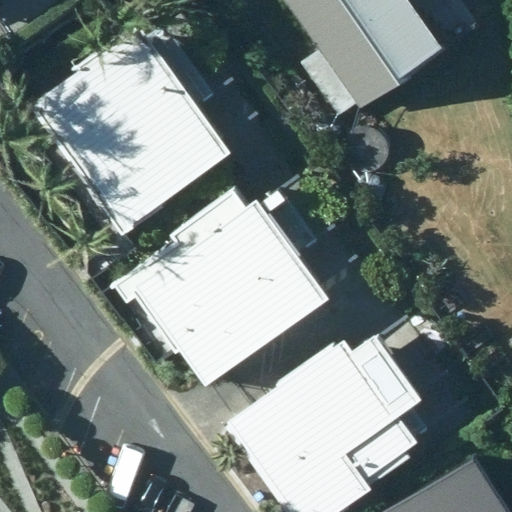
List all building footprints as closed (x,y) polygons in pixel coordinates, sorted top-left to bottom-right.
[(280,0),(361,112),(444,55),(404,0),(280,0)] [(123,239),(232,160),(140,34),(32,113),(123,239)] [(344,155),(349,162),(355,167),(362,170),(371,170),(379,168),(385,164),(391,157),(393,149),(393,141),(391,133),(386,127),(379,122),(371,120),(362,120),(354,124),(347,130),(343,138),(342,147),(344,155)] [(330,303),(261,206),(245,218),(231,198),(174,240),(180,248),(116,294),(127,309),(133,304),(173,358),(178,354),(205,393),(330,303)] [(367,485),(415,449),(396,424),(422,405),(376,342),(350,361),(339,344),(226,428),(288,511),(345,511),(371,493),(367,485)] [(376,510),(377,511),(511,511),(511,504),(484,460),(376,510)]
